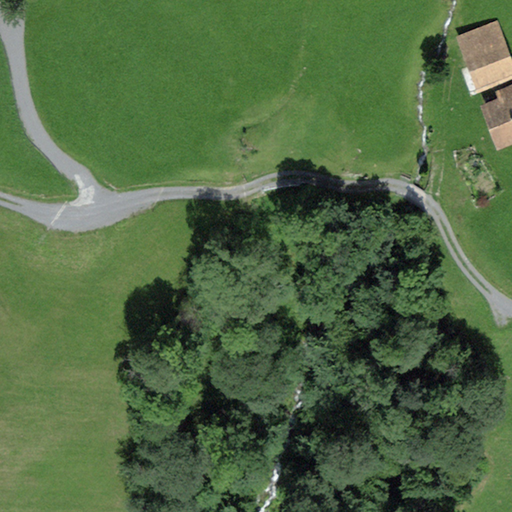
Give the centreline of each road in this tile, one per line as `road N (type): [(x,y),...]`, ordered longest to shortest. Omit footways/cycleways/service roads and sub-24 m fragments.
road 1 (track): [(511,305),(460,259),(426,200),(391,183),(356,189),(290,176),(243,190),(146,195),(51,215),(0,197)]
road 2 (track): [(101,210),(34,128),(0,10)]
